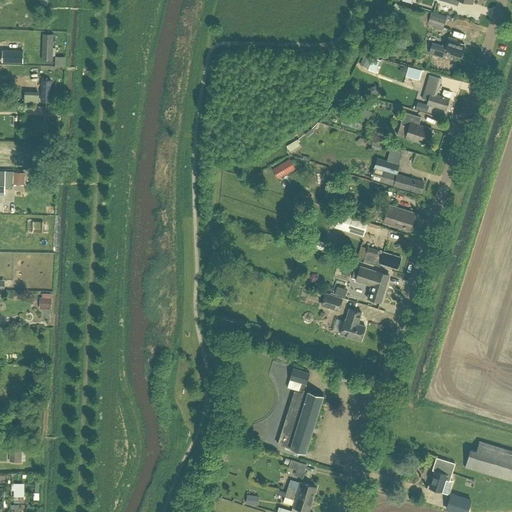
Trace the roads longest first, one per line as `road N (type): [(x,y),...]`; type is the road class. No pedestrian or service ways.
road 1 (unclassified): [(342,511),(503,0)]
road 2 (track): [(77,511),(107,0)]
road 3 (track): [(51,511),(79,0)]
